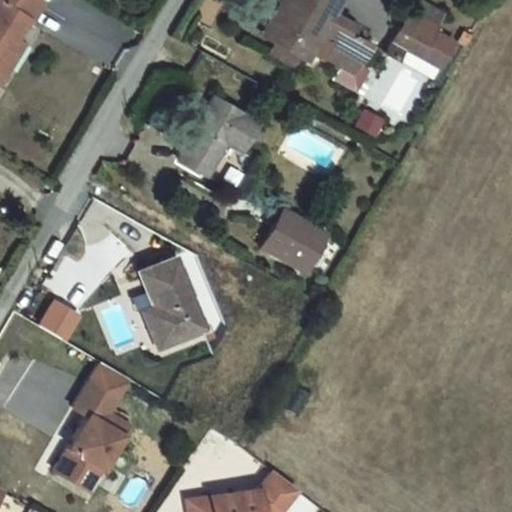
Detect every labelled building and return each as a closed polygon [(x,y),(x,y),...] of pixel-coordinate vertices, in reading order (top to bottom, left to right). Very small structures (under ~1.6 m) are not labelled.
[(27,0),(0,0),(0,14),(21,26),(34,4),(27,0)] [(327,25),(282,0),(279,0),(270,18),(278,23),(255,63),(306,91),(310,85),(323,92),(315,106),(334,117),(348,89),(342,85),(351,64),(329,52),(332,47),(320,40),(327,25)] [(21,26),(0,14),(0,62),(10,45),(14,48),(25,29),(21,26)] [(419,71),(427,56),(394,36),(384,51),(402,62),(419,71)] [(385,85),(402,62),(384,51),(367,74),(385,85)] [(181,118),(148,178),(205,208),(224,174),(209,165),(222,138),(181,118)] [(309,264),(267,242),(249,275),(291,298),(309,264)] [(182,354),(156,287),(122,301),(134,333),(124,337),(137,371),(182,354)] [(67,440),(34,494),(56,508),(69,486),(80,493),(107,450),(87,438),(109,403),(82,386),(54,432),(67,440)] [(56,508),(62,511),(68,511),(80,493),(69,486),(56,508)] [(276,511),(257,497),(245,511),(276,511)]
